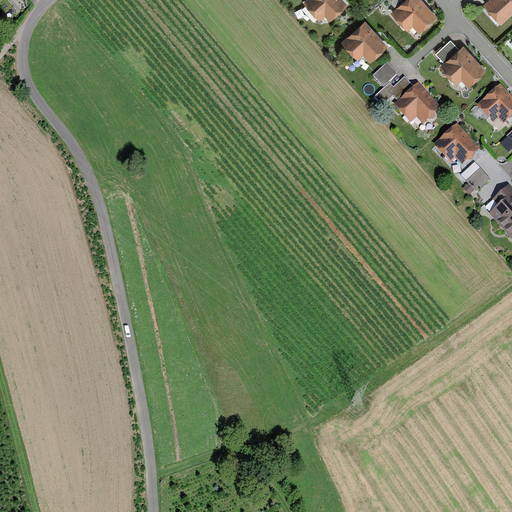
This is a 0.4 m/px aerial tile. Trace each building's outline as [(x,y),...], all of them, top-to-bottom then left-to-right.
[(303,0),(303,1),(320,19),(325,14),(330,19),(348,3),(345,0),(303,0)] [(388,0),(396,8),(392,11),(408,30),(414,24),(420,31),(425,26),(428,27),(431,24),(432,22),(438,16),(424,0),(388,0)] [(511,0),(486,0),(483,3),(501,23),(511,12),(511,0)] [(365,21),(342,41),(358,58),(364,53),(370,60),(386,45),(378,35),(365,21)] [(444,61),(441,64),(457,82),(461,78),(468,85),(474,80),(477,80),(481,78),(481,74),(486,69),(477,60),(463,44),(459,48),(451,39),(436,52),(444,61)] [(387,63),(373,76),(383,87),(397,74),(387,63)] [(399,101),(395,105),(411,122),(417,117),(424,124),(428,120),(433,120),(435,117),(435,113),(441,108),(418,83),(415,87),(406,77),(394,87),(390,82),(374,96),(383,106),(394,96),(399,101)] [(511,96),(501,84),(477,106),(494,124),(499,119),(504,124),(511,117),(511,96)] [(457,125),(434,145),(450,164),(455,159),(462,166),(468,161),(471,161),(474,157),(474,154),(480,149),(457,125)] [(490,180),(480,169),(467,182),(469,184),(464,188),(470,195),(475,191),(476,192),(490,180)] [(488,214),(511,240),(511,189),(509,185),(492,200),(497,206),(488,214)]
